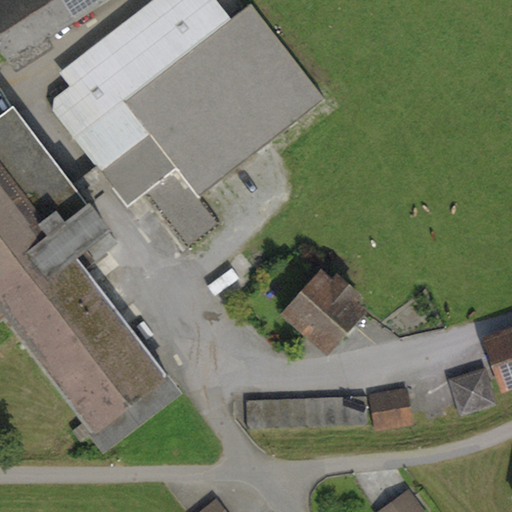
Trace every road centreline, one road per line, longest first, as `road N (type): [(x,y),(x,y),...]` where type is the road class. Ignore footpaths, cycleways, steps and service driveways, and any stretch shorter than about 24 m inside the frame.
road 1 (residential): [(260,473),(0,476)]
road 2 (residential): [(260,473),(427,457),(511,428)]
